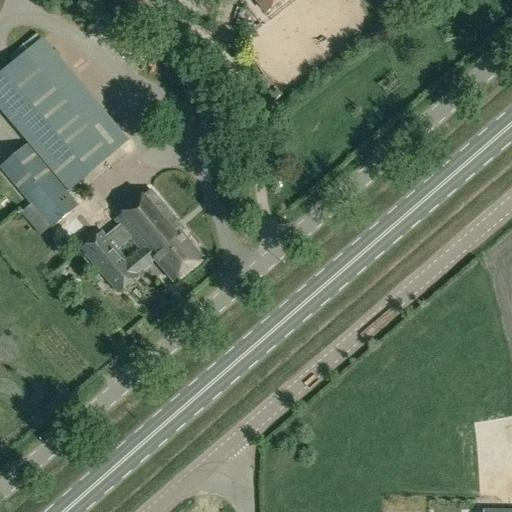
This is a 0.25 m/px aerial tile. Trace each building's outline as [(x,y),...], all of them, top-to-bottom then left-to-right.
[(256,0),(266,12),(282,0),(256,0)] [(0,75),(0,109),(69,192),(128,142),(42,40),(0,75)] [(229,138),(215,138),(216,162),(229,162),(229,138)] [(27,147),(1,168),(51,229),(77,207),(27,147)] [(174,283),(203,258),(181,232),(185,229),(152,190),(105,230),(119,246),(130,237),(141,251),(127,262),(102,232),(81,250),(119,294),(140,276),(138,275),(155,261),(174,283)]
